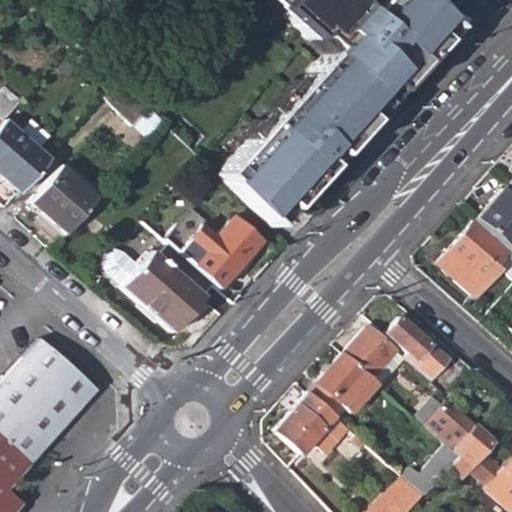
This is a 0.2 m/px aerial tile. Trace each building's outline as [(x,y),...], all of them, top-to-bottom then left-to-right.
[(324,48),(209,175),(254,220),(268,205),(277,213),(434,40),(425,32),(437,19),(415,0),(258,0),(304,40),(309,35),(324,48)] [(431,0),(442,9),(450,0),(431,0)] [(446,27),(437,19),(425,32),(434,40),(446,27)] [(125,127),(142,108),(131,95),(114,79),(97,98),(125,127)] [(0,117),(15,101),(0,88),(0,117)] [(132,124),(142,134),(156,122),(146,111),(132,124)] [(0,181),(13,192),(42,159),(0,121),(0,181)] [(511,191),(511,162),(497,179),(511,191)] [(24,201),(58,233),(89,198),(54,168),(24,201)] [(511,204),(495,189),(469,221),(511,258),(511,247),(508,244),(511,239),(511,204)] [(263,229),(277,213),(268,205),(254,220),(263,229)] [(191,238),(205,250),(194,263),(224,290),(265,244),(235,217),(218,236),(204,224),(191,238)] [(493,270),(508,283),(511,280),(511,279),(511,258),(469,221),(430,266),(467,299),(493,270)] [(196,297),(205,286),(162,246),(153,257),(145,251),(128,269),(113,286),(165,334),(197,298),(196,297)] [(94,267),(113,286),(128,269),(109,252),(106,251),(99,254),(95,258),(93,264),(94,267)] [(397,317),(383,333),(404,353),(401,356),(404,358),(428,381),(447,360),(397,317)] [(369,379),(393,352),(365,326),(341,353),(369,379)] [(34,340),(0,377),(0,444),(21,464),(87,389),(34,340)] [(375,384),(378,387),(404,358),(401,356),(399,358),(393,352),(369,379),(375,384)] [(348,413),(375,384),(369,379),(341,353),(305,392),(333,417),(335,419),(344,410),(348,413)] [(335,419),(333,417),(305,392),(271,429),(299,453),(311,441),(323,452),(346,429),(335,419)] [(430,397),(412,417),(421,425),(440,405),(430,397)] [(478,481),(493,463),(480,452),(490,442),(444,400),(440,405),(421,425),(442,445),(455,457),(465,466),(464,467),(478,481)] [(363,444),(354,436),(351,440),(359,448),(363,444)] [(0,487),(21,464),(0,444),(0,487)] [(407,467),(399,476),(420,495),(455,457),(442,445),(415,475),(407,467)] [(481,488),(508,511),(510,511),(511,510),(511,452),(499,468),(483,486),(481,488)] [(478,481),(483,486),(499,468),(493,463),(478,481)] [(398,476),(364,511),(404,511),(420,495),(399,476),(398,476)] [(0,511),(7,511),(16,503),(0,488),(0,511)]
